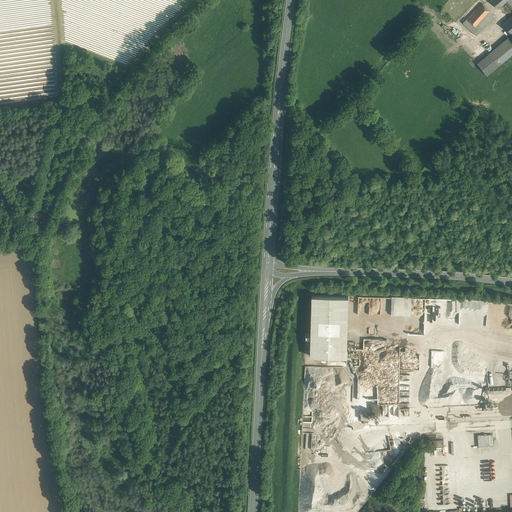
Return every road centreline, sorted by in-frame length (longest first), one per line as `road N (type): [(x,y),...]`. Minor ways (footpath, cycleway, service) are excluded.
road 1 (track): [(70,511),(41,367),(30,229),(63,101),(54,0)]
road 2 (primary): [(289,0),(267,269)]
road 3 (tertiary): [(298,271),(511,282)]
road 4 (primary): [(265,301),(253,511)]
